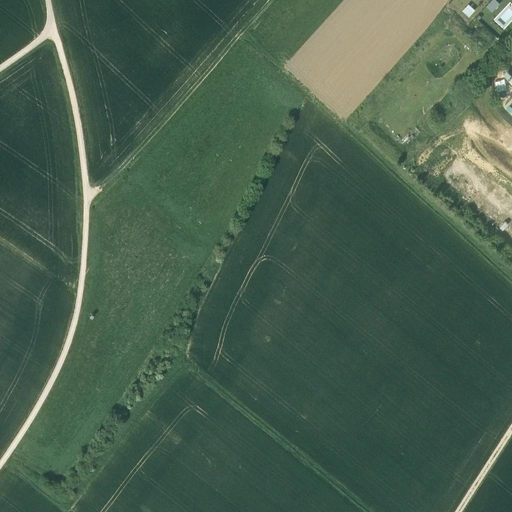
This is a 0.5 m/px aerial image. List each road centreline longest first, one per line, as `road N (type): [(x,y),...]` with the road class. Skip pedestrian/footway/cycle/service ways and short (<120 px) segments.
road 1 (track): [(47,0),(80,140),(84,252),(64,353),(0,467)]
road 2 (track): [(75,511),(188,367),(364,511)]
road 3 (track): [(243,35),(511,281)]
road 4 (track): [(274,0),(86,202)]
